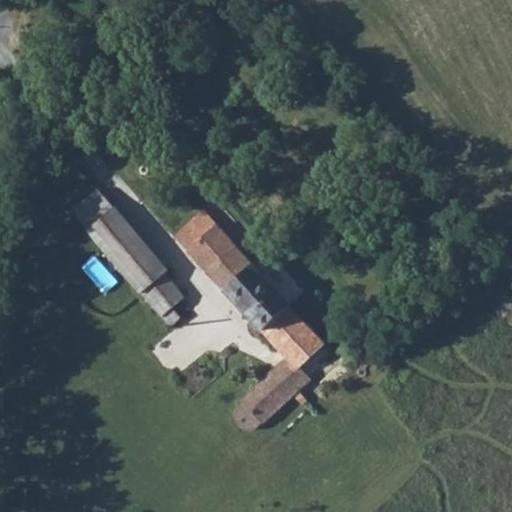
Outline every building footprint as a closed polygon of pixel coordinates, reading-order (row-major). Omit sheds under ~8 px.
[(115,208),(99,188),(72,210),(88,228),(115,208)] [(115,208),(88,228),(172,328),(182,319),(174,309),(185,299),(162,272),(166,270),(115,208)] [(291,301),(202,209),(173,235),(287,356),(289,354),(301,365),(326,341),(289,304),(291,301)] [(309,376),(301,365),(289,354),(287,356),(273,369),(294,391),(309,376)] [(262,424),(294,391),(273,369),(239,400),(262,424)]
